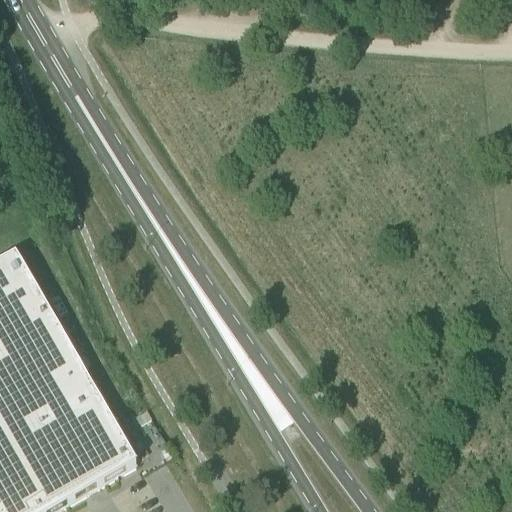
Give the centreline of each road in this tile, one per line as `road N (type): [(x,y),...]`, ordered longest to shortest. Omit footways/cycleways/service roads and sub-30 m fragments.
road 1 (primary): [(230,346),(15,0)]
road 2 (track): [(190,32),(511,50)]
road 3 (primary): [(365,511),(230,346)]
road 4 (primary): [(230,346),(318,511)]
